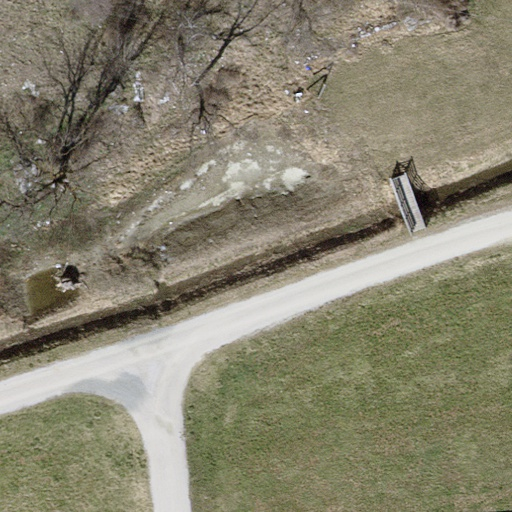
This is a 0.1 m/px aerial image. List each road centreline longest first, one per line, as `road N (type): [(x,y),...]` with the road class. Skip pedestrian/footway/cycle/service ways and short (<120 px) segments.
road 1 (track): [(511,225),(216,326),(151,375)]
road 2 (track): [(151,375),(87,371),(0,398)]
road 3 (track): [(172,511),(151,375)]
